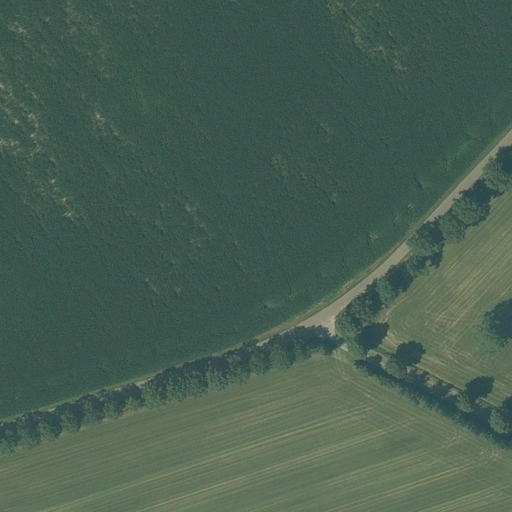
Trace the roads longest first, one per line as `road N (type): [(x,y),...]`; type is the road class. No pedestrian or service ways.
road 1 (unclassified): [(317,318),(0,429)]
road 2 (unclassified): [(511,136),(385,267),(317,318)]
road 3 (unclassified): [(511,433),(349,350),(317,318)]
